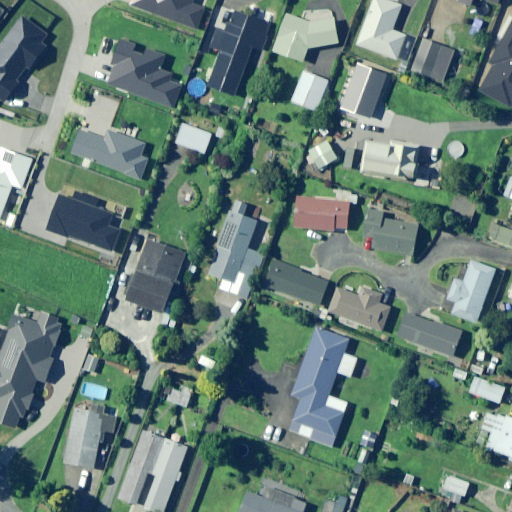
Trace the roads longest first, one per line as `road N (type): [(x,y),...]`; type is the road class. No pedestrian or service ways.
road 1 (residential): [(67,0),(83,32),(54,129),(47,142),(0,126)]
road 2 (residential): [(404,274),(451,241),(511,257)]
